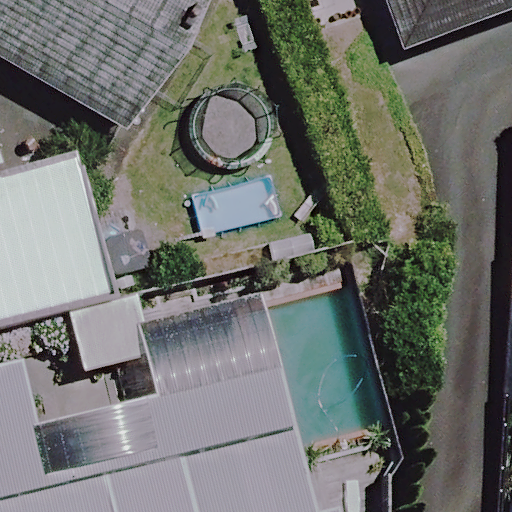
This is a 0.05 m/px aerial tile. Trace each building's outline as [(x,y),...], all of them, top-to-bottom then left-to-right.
[(0,0),(0,67),(127,144),(214,0),(0,0)] [(511,0),(368,0),(393,68),(482,36),(511,24),(511,0)] [(0,334),(107,306),(69,164),(0,183),(0,334)] [(511,511),(511,286),(506,287),(493,511),(511,511)] [(131,304),(60,320),(74,381),(131,368),(139,405),(27,430),(14,371),(0,374),(0,511),(332,511),(319,453),(379,439),(348,307),(143,354),(131,304)]
